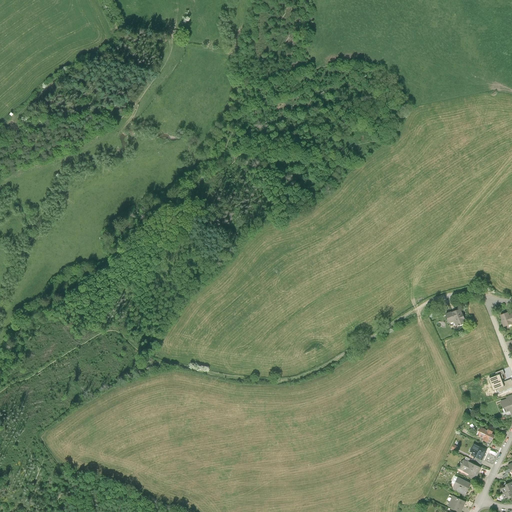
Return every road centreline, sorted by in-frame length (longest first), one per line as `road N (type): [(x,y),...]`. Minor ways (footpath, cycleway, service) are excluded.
road 1 (track): [(428,302),(333,365),(288,382)]
road 2 (track): [(116,29),(113,50),(52,84),(10,125)]
